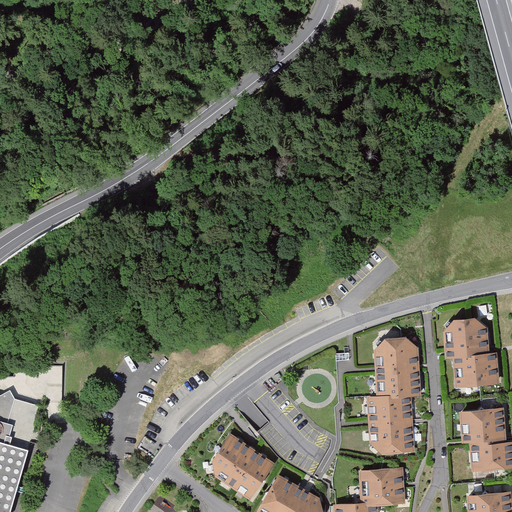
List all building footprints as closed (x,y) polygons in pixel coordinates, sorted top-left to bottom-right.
[(453,318),(443,330),(445,357),(453,356),(455,386),(499,383),(497,351),(490,352),(488,327),(475,316),(453,318)] [(406,336),(385,337),(374,349),(377,395),(367,395),(370,443),(382,453),(415,451),(411,395),(421,395),(418,346),(406,336)] [(8,511),(38,403),(0,393),(0,511),(8,511)] [(503,407),(459,410),(461,442),(469,441),(471,470),(511,466),(511,440),(506,441),(503,407)] [(274,463),(230,434),(212,461),(215,475),(250,498),(274,463)] [(404,467),(359,469),(361,502),(333,503),(333,511),(378,511),(378,506),(406,504),(404,467)] [(322,511),(319,498),(279,474),(257,511),(322,511)] [(511,511),(511,494),(511,490),(466,493),(467,511),(511,511)]
